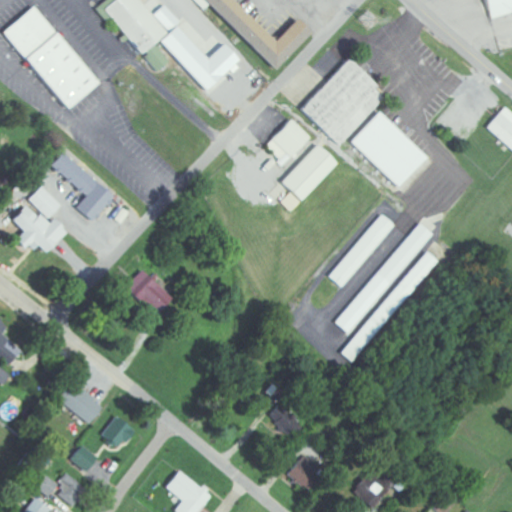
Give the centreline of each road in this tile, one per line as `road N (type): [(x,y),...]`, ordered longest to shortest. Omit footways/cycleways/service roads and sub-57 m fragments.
road 1 (residential): [(47,319),(356,0)]
road 2 (residential): [(281,511),(0,280)]
road 3 (secondary): [(511,90),(411,0)]
